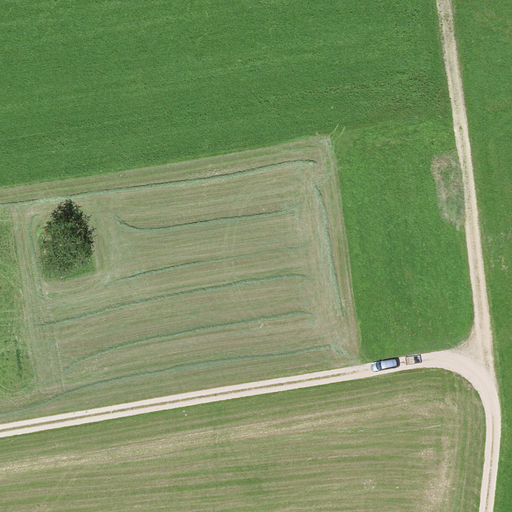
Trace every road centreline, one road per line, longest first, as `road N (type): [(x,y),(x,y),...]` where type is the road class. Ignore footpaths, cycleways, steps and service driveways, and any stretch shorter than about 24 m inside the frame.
road 1 (track): [(482,511),(491,425),(487,356),(0,429)]
road 2 (track): [(487,356),(446,0)]
